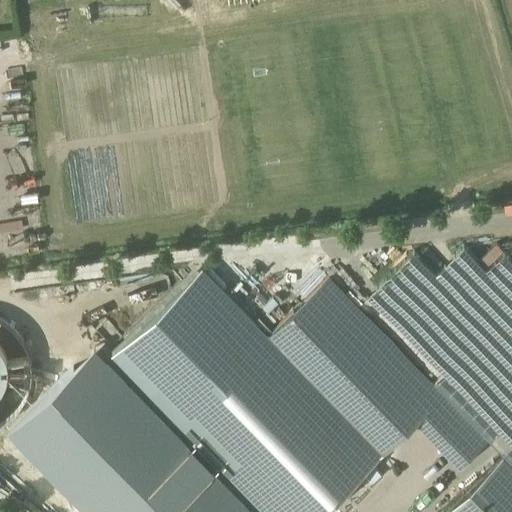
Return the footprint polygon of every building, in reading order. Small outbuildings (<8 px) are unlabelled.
[(243,308),(382,452),(409,426),(449,467),(482,435),(304,250),(243,308)] [(202,265),(111,354),(191,437),(263,511),(318,511),(382,452),(202,265)] [(0,424),(3,423),(12,416),(20,408),(25,398),(29,387),(31,376),(31,364),(28,353),(23,343),(17,333),(9,325),(0,319),(0,424)] [(45,511),(129,511),(151,489),(63,408),(3,472),(37,504),(43,497),(52,505),(45,511)] [(511,511),(511,464),(503,456),(444,511),(511,511)]
